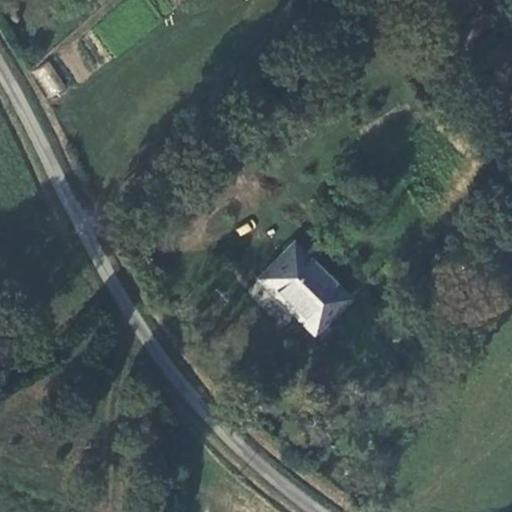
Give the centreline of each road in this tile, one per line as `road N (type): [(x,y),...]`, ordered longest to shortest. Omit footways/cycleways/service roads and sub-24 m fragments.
road 1 (unclassified): [(319,511),(212,418),(160,358),(105,271),(0,66)]
road 2 (unknown): [(94,250),(173,254),(253,210)]
